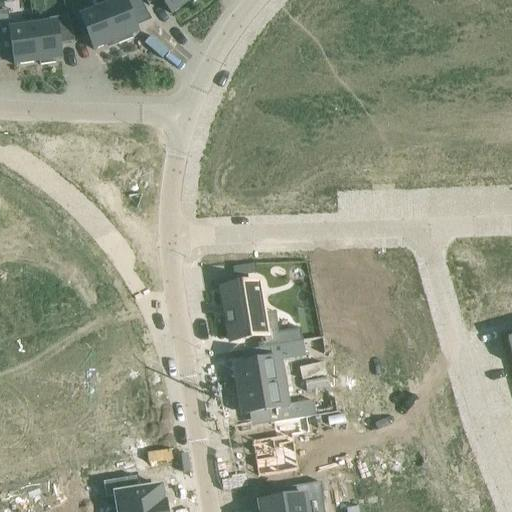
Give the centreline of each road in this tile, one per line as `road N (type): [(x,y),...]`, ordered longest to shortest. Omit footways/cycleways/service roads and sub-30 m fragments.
road 1 (residential): [(511,503),(457,346),(428,231)]
road 2 (residential): [(212,511),(171,240)]
road 3 (residential): [(171,240),(428,231)]
road 4 (residential): [(0,108),(185,113)]
road 5 (residential): [(185,113),(223,37),(257,0)]
road 6 (residential): [(171,240),(185,113)]
